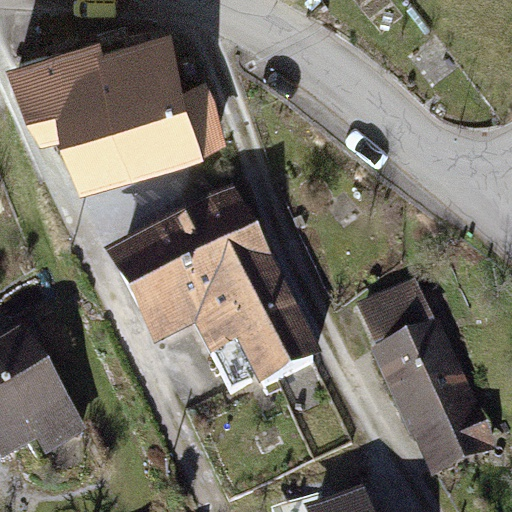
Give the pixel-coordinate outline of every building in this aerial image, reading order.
[(119,39),(45,65),(73,147),(95,140),(110,185),(225,146),(184,28),(122,49),(119,39)] [(460,65),(436,35),(412,55),(436,85),(460,65)] [(250,202),(124,265),(173,361),(212,341),(227,372),(258,356),(279,398),(335,369),(250,202)] [(432,288),(367,315),(439,488),(504,461),(432,288)] [(39,335),(0,357),(0,430),(22,469),(93,427),(39,335)] [(387,511),(382,499),(350,511),(387,511)]
